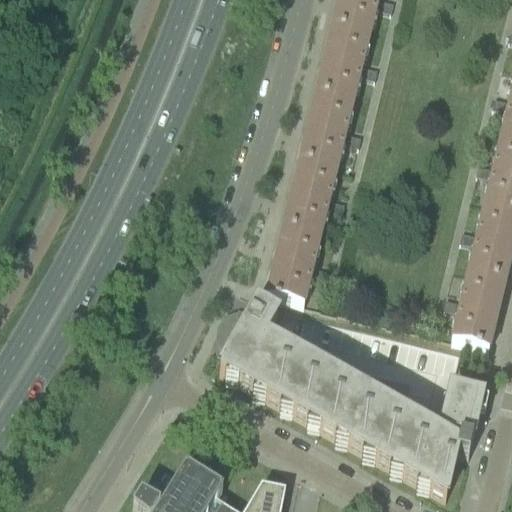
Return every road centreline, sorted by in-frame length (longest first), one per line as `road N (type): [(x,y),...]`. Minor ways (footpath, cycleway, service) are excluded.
road 1 (primary): [(0,433),(139,190),(216,0)]
road 2 (primary): [(183,0),(110,178),(0,375)]
road 3 (residential): [(167,383),(232,234),(304,0)]
road 4 (residential): [(388,511),(167,383)]
road 5 (residential): [(88,511),(167,383)]
